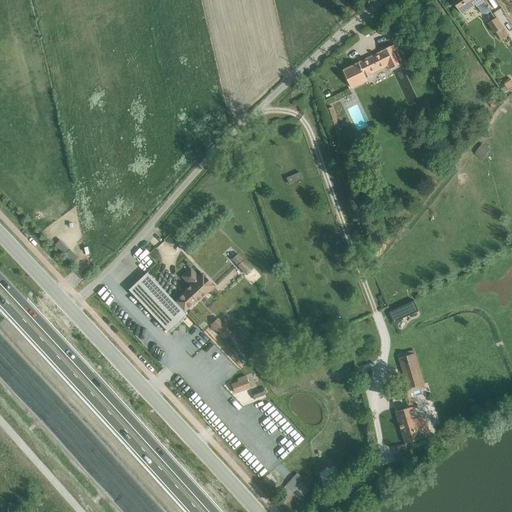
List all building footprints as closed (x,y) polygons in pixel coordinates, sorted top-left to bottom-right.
[(446,0),(459,20),(485,4),(482,0),(446,0)] [(477,16),(491,40),(499,35),(485,11),(477,16)] [(400,21),(385,28),(391,39),(406,32),(400,21)] [(382,51),(344,70),(353,88),(369,81),(367,77),(372,75),(371,74),(388,66),(389,69),(403,62),(394,44),(381,50),(382,51)] [(511,80),(503,87),(511,100),(511,80)] [(327,109),(336,138),(342,136),(340,129),(341,129),(334,107),(327,109)] [(475,141),(467,147),(475,157),(482,150),(475,141)] [(303,178),(300,171),(286,177),(288,184),(303,178)] [(70,249),(60,238),(55,244),(64,254),(70,249)] [(78,257),(70,249),(64,254),(72,262),(78,257)] [(142,268),(147,259),(132,249),(126,258),(142,268)] [(243,260),(237,253),(231,259),(237,265),(236,265),(246,275),(253,269),(243,259),(243,260)] [(186,290),(174,301),(184,312),(188,308),(188,307),(191,304),(191,305),(204,293),(205,294),(214,286),(202,273),(198,277),(190,268),(182,276),(190,284),(185,289),(186,290)] [(174,301),(147,271),(128,289),(167,331),(186,314),(184,312),(174,301)] [(389,311),(394,322),(421,310),(416,299),(389,311)] [(231,332),(218,317),(210,324),(223,339),(231,332)] [(408,387),(404,388),(409,407),(396,411),(406,443),(423,437),(418,422),(425,420),(425,421),(433,418),(430,411),(418,415),(415,405),(414,405),(410,392),(426,387),(415,349),(398,354),(408,387)] [(250,387),(245,374),(237,378),(238,380),(230,383),(234,393),(250,387)] [(216,380),(209,383),(211,389),(219,386),(216,380)] [(262,387),(251,391),(253,398),(265,394),(265,393),(266,392),(264,387),(263,388),(262,387)] [(308,490),(293,476),(275,496),(289,511),(292,511),(303,501),(300,499),(308,490)] [(17,511),(19,503),(9,502),(6,511),(17,511)]
